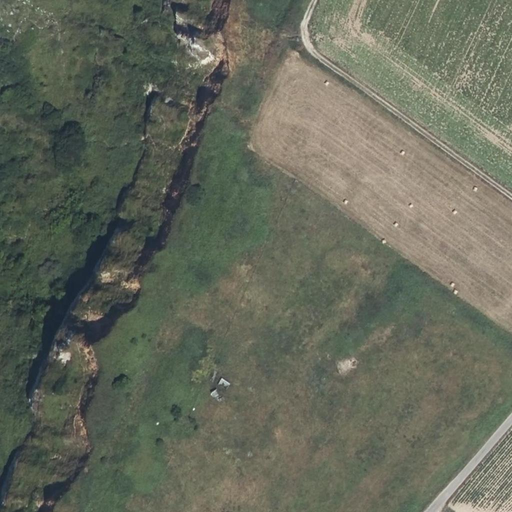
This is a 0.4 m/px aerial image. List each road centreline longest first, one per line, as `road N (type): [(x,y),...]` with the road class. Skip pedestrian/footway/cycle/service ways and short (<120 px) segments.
road 1 (track): [(317,0),(300,38),(314,58),(511,200)]
road 2 (unclassified): [(511,418),(432,511)]
